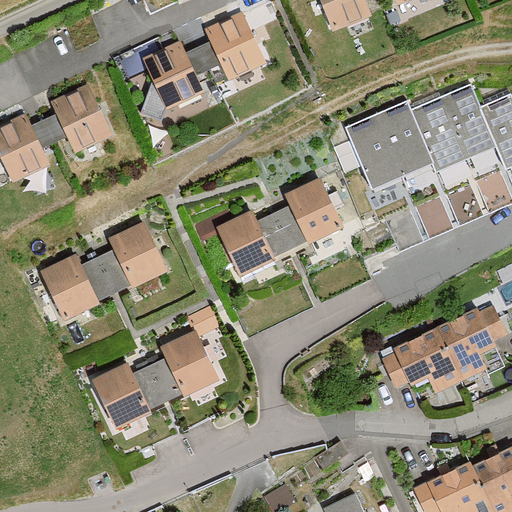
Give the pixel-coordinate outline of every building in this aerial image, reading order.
[(320,0),(333,30),(370,16),(363,0),(320,0)] [(265,62),(241,11),(204,29),(210,41),(198,47),(208,68),(221,62),(228,79),(265,62)] [(185,53),(179,40),(142,57),(167,109),(203,91),(196,74),(208,68),(198,47),(185,53)] [(111,134),(88,84),(50,101),(56,114),(44,119),(54,141),(67,135),(74,151),(111,134)] [(471,84),(438,97),(463,158),(496,144),(480,105),(471,84)] [(511,162),(511,96),(510,93),(480,105),(496,144),(505,166),(511,162)] [(463,158),(438,97),(409,109),(432,163),(434,170),(463,158)] [(432,163),(409,109),(406,100),(374,113),(400,176),(432,163)] [(31,125),(26,113),(0,124),(0,154),(12,181),(49,164),(41,147),(54,141),(44,119),(31,125)] [(400,176),(374,113),(345,125),(371,187),(400,176)] [(343,226),(320,177),(286,193),(291,204),(275,212),(291,246),(307,238),(309,242),(343,226)] [(257,221),(252,210),(218,226),(241,275),(275,259),(273,255),(291,246),(275,212),(257,221)] [(167,271),(144,221),(110,237),(115,249),(96,257),(112,292),(131,284),(132,287),(167,271)] [(80,265),(75,253),(41,269),(64,319),(98,303),(97,300),(112,292),(96,257),(80,265)] [(216,305),(193,310),(198,330),(220,325),(216,305)] [(476,308),(436,327),(461,378),(485,367),(479,353),(494,345),(492,340),(506,334),(493,306),(479,312),(476,308)] [(396,351),(383,357),(396,385),(410,379),(412,383),(428,376),(435,391),(461,378),(436,327),(394,346),(396,351)] [(219,378),(195,329),(161,345),(167,356),(148,365),(165,400),(183,391),(185,394),(219,378)] [(133,373),(127,361),(93,377),(117,426),(150,410),(149,407),(165,400),(148,365),(133,373)] [(350,457),(342,444),(318,460),(326,473),(350,457)] [(511,511),(511,451),(476,469),(496,511),(511,511)] [(496,511),(476,469),(473,464),(418,491),(428,511),(496,511)] [(288,487),(266,498),(272,511),(283,511),(297,506),(288,487)] [(363,511),(353,490),(323,504),(326,511),(363,511)]
